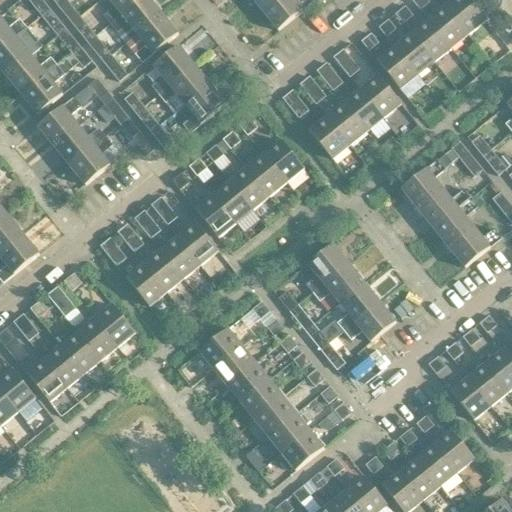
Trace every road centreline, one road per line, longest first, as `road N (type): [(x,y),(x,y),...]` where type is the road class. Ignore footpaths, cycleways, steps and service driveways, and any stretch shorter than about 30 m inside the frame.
road 1 (residential): [(0,304),(158,173)]
road 2 (residential): [(364,397),(511,278)]
road 3 (unknown): [(364,397),(253,291)]
road 4 (residential): [(279,82),(381,0)]
